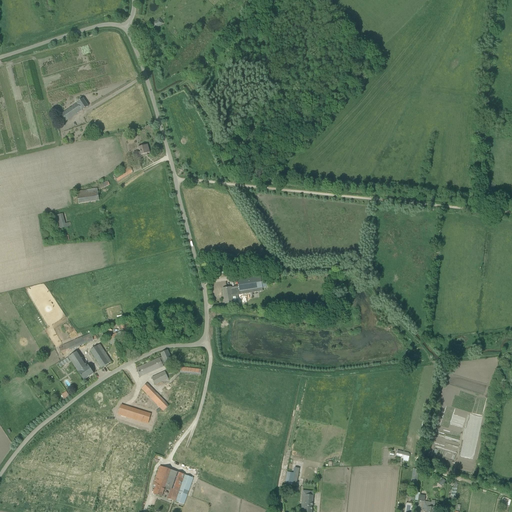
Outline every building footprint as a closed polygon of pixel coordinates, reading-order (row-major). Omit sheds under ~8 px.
[(82,111),(88,107),(83,99),(77,103),(77,104),(60,115),(65,122),(82,111)] [(135,159),(145,156),(145,154),(150,153),(147,145),(139,147),(140,152),(138,153),(137,152),(133,153),(135,159)] [(114,177),(117,182),(132,172),(129,168),(114,177)] [(78,204),(99,202),(98,191),(77,193),(78,204)] [(70,222),(65,223),(63,214),(57,215),(59,229),(71,226),(70,222)] [(263,291),(262,288),(261,279),(260,277),(238,281),(238,286),(231,288),(223,289),(225,304),(234,303),(234,304),(239,304),(237,295),(240,295),(263,291)] [(66,352),(94,340),(91,334),(63,346),(66,352)] [(107,340),(111,345),(117,341),(113,336),(107,340)] [(102,368),(105,366),(111,362),(100,345),(90,351),(102,368)] [(162,357),(136,369),(140,377),(163,366),(163,365),(172,361),(167,351),(161,354),(162,357)] [(84,381),(94,374),(88,366),(87,366),(78,352),(69,358),(78,372),(84,381)] [(201,376),(201,370),(181,367),(180,373),(201,376)] [(168,379),(165,372),(152,378),(155,385),(168,379)] [(141,389),(163,412),(169,406),(168,405),(147,384),(141,389)] [(121,405),(118,415),(147,424),(151,414),(121,405)] [(401,459),(407,460),(408,460),(410,454),(403,453),(397,452),(396,457),(401,458),(401,457),(402,457),(401,459)] [(160,466),(155,481),(158,483),(164,468),(160,466)] [(157,485),(165,488),(166,485),(171,470),(164,468),(158,483),(157,485)] [(172,487),(177,472),(171,470),(166,485),(172,487)] [(179,489),(184,475),(177,472),(172,487),(179,489)] [(287,472),(285,483),(294,485),(296,474),(287,472)] [(193,478),(184,475),(179,489),(174,501),(184,505),(193,478)] [(167,489),(171,490),(168,499),(174,501),(179,489),(172,487),(166,485),(165,488),(157,485),(158,483),(155,481),(153,485),(157,486),(154,494),(162,497),(164,491),(165,491),(166,491),(167,489)] [(304,509),(303,511),(311,511),(313,496),(313,493),(306,492),(305,495),(304,505),(302,505),(302,508),(304,509)] [(435,511),(434,511),(435,503),(424,502),(423,511),(426,511),(435,511)]
